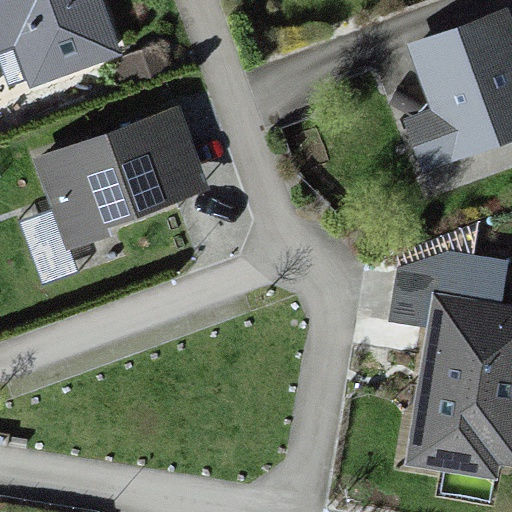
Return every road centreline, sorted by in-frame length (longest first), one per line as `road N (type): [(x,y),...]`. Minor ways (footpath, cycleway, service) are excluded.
road 1 (residential): [(274,259),(334,293),(313,438),(289,495),(232,507),(0,465)]
road 2 (residential): [(0,361),(274,259)]
road 3 (residential): [(274,259),(195,0)]
